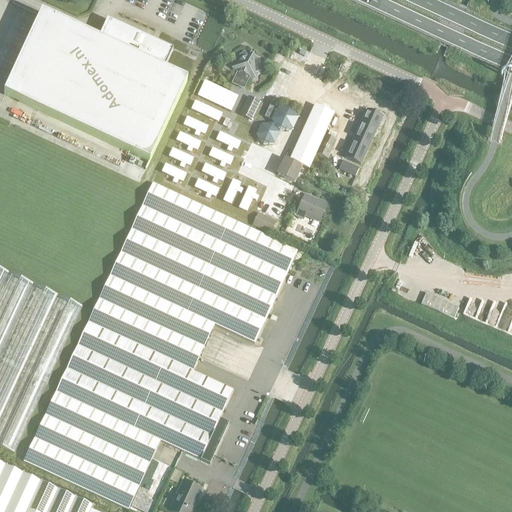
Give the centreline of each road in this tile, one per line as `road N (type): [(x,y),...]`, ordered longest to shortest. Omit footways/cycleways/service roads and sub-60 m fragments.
road 1 (unclassified): [(255,511),(447,97)]
road 2 (unclassified): [(447,97),(236,0)]
road 3 (trunk): [(371,0),(511,63)]
